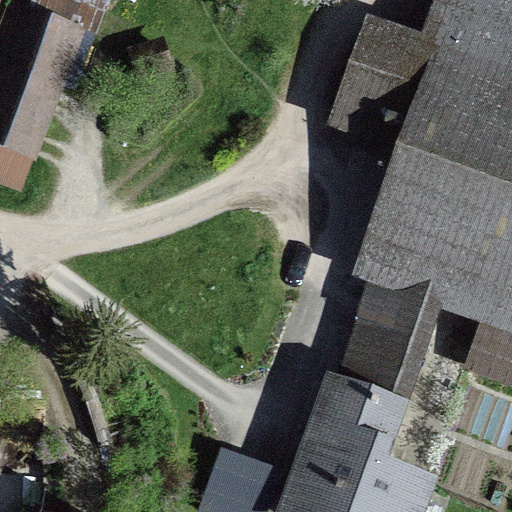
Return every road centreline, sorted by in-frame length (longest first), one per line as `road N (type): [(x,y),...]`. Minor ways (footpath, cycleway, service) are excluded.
road 1 (track): [(274,157),(207,217),(84,253),(0,244)]
road 2 (track): [(248,419),(0,257)]
